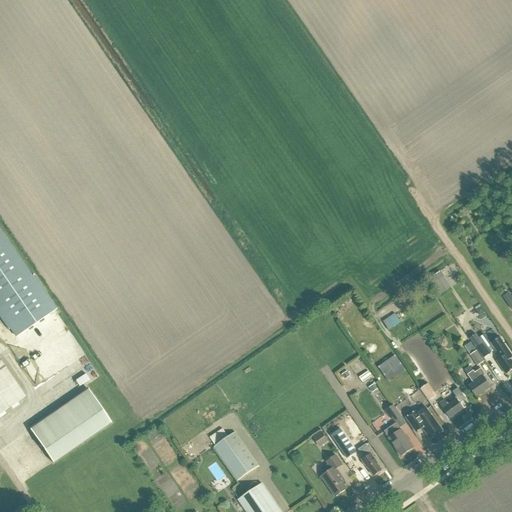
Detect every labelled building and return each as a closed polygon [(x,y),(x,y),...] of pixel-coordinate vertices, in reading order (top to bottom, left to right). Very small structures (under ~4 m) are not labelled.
[(40,323),(44,320),(42,318),(56,308),(33,275),(32,276),(0,230),(0,318),(8,330),(10,328),(16,337),(28,328),(29,330),(33,328),(32,326),(39,321),(40,323)] [(441,293),(450,288),(444,277),(435,281),(441,293)] [(383,321),(388,329),(400,322),(395,314),(383,321)] [(475,334),(469,338),(483,359),(490,354),(489,354),(486,349),(478,338),(475,334)] [(497,361),(506,375),(511,370),(511,361),(510,359),(511,358),(511,355),(510,352),(509,352),(499,338),(491,344),(492,345),(495,349),(501,358),(497,361)] [(470,343),(464,347),(478,366),(484,362),(470,343)] [(489,354),(495,349),(492,345),(486,349),(489,354)] [(378,367),(384,376),(401,364),(395,355),(378,367)] [(0,413),(24,397),(0,362),(0,413)] [(469,387),(476,398),(491,387),(484,377),(485,376),(481,369),(475,373),(473,371),(468,375),(473,384),(469,387)] [(341,374),(345,379),(350,375),(347,370),(341,374)] [(359,377),(362,381),(372,375),(368,370),(359,377)] [(378,388),(374,383),(368,386),(372,392),(378,388)] [(428,383),(420,388),(429,401),(437,395),(428,383)] [(87,390),(30,430),(52,463),(110,423),(87,390)] [(439,404),(450,419),(464,409),(459,403),(465,399),(462,394),(456,398),(457,400),(449,405),(445,400),(439,404)] [(393,418),(400,428),(407,423),(394,404),(385,410),(391,419),(393,418)] [(422,428),(430,440),(443,431),(432,416),(431,416),(425,407),(414,415),(413,413),(406,418),(416,433),(422,428)] [(358,429),(352,433),(355,439),(361,434),(358,429)] [(210,439),(216,447),(214,449),(237,481),(259,466),(235,434),(228,439),(222,430),(210,439)] [(356,452),(341,430),(331,436),(347,459),(356,452)] [(401,430),(389,438),(401,456),(413,448),(401,430)] [(312,439),(317,446),(326,439),(321,432),(312,439)] [(377,464),(378,464),(371,454),(372,453),(366,445),(358,450),(364,458),(361,460),(363,461),(362,463),(364,466),(366,466),(367,468),(367,467),(374,476),(375,475),(377,476),(380,474),(380,472),(382,471),(377,464)] [(337,470),(343,465),(336,455),(327,462),(329,464),(322,469),(326,474),(321,477),(335,497),(347,489),(342,482),(344,481),(337,470)] [(238,501),(245,511),(280,511),(261,484),(238,501)]
